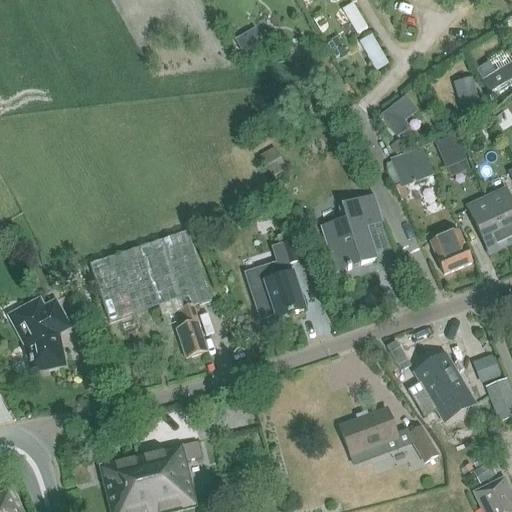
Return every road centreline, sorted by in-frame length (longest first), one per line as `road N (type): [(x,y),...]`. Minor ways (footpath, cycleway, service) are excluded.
road 1 (residential): [(24,442),(511,287)]
road 2 (track): [(84,0),(102,60),(130,92),(308,72),(356,123)]
